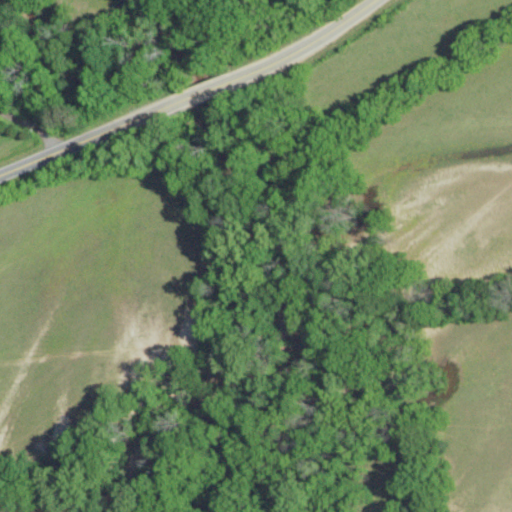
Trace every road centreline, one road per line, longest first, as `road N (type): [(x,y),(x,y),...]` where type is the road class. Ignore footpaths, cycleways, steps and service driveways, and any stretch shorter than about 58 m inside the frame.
road 1 (tertiary): [(179,101),(0,174)]
road 2 (tertiary): [(372,0),(290,54),(237,77)]
